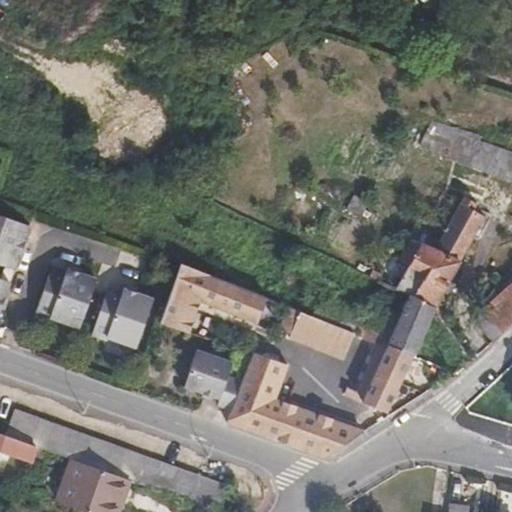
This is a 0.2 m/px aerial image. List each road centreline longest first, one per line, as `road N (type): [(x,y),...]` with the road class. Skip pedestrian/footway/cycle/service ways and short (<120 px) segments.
road 1 (unclassified): [(0,363),(255,455),(317,494)]
road 2 (residential): [(0,355),(37,256),(63,242),(133,269)]
road 3 (unclassified): [(417,433),(511,343)]
